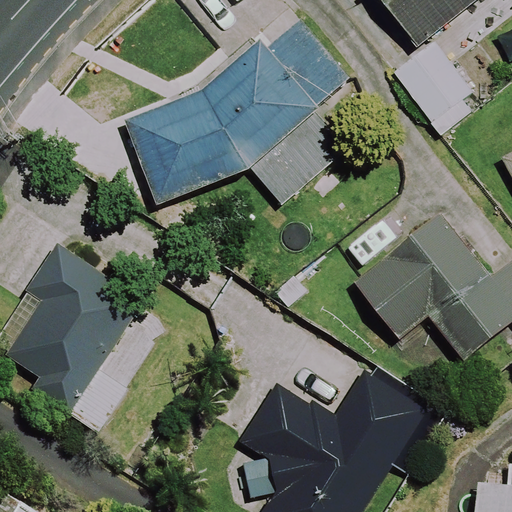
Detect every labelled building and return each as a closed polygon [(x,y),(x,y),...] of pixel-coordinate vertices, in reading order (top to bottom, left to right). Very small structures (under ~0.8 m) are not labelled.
[(479,0),(383,0),(423,47),(479,0)] [(355,96),(311,28),(125,147),(164,208),(215,176),(224,190),(316,131),(311,124),(355,96)] [(482,104),(436,47),(398,77),(444,135),(482,104)] [(511,271),(497,283),(449,219),(361,286),(402,340),(433,318),(467,364),(511,330),(511,271)] [(150,300),(62,245),(0,344),(0,351),(48,382),(39,397),(104,437),(133,391),(104,374),(150,300)] [(364,511),(433,410),(375,372),(339,426),(284,390),(246,448),(294,480),(272,511),(364,511)] [(511,511),(511,463),(490,459),(479,511),(511,511)] [(0,511),(36,511),(0,489),(0,511)]
